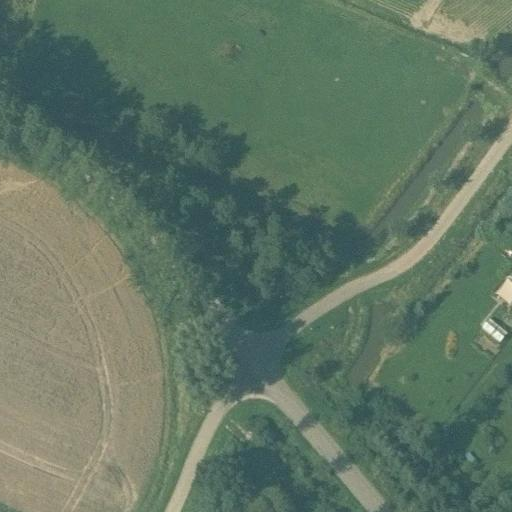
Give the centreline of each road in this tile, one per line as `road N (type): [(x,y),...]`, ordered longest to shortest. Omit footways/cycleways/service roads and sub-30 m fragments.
road 1 (unclassified): [(255,360),(104,195),(36,142),(0,126)]
road 2 (unclassified): [(255,360),(354,288),(410,260),(511,134)]
road 3 (unclassified): [(381,511),(255,360)]
road 4 (unclassified): [(255,360),(222,403),(173,511)]
